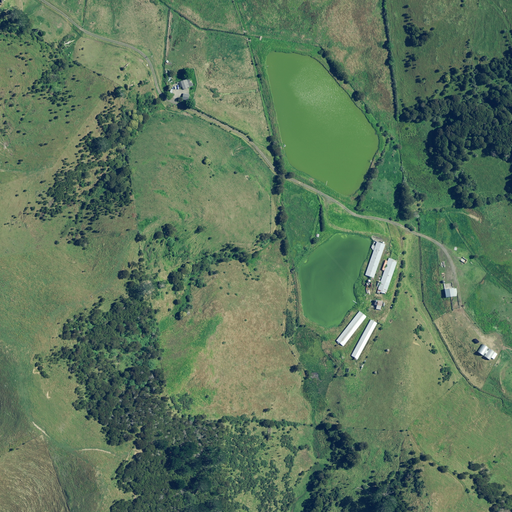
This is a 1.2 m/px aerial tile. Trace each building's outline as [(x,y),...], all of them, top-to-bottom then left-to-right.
[(192,83),(190,83),(189,79),(178,82),(180,88),(181,87),(182,89),(193,86),(192,83)] [(373,241),(371,248),(373,250),(365,275),(373,278),(385,245),(373,241)] [(397,261),(388,258),(387,261),(385,260),(382,270),(384,271),(376,293),(379,294),(380,292),(386,294),(397,261)] [(456,288),(444,289),(445,297),(457,296),(456,288)] [(383,301),(377,300),(375,300),(374,305),(376,306),(376,309),(381,310),(383,301)] [(366,317),(359,311),(336,341),(343,346),(366,317)] [(377,323),(371,320),(351,356),(357,359),(377,323)] [(483,356),(484,354),(485,354),(483,356),(489,360),(491,358),(494,359),(497,354),(488,349),(487,351),(486,350),(488,348),(482,344),(477,352),(483,356)]
